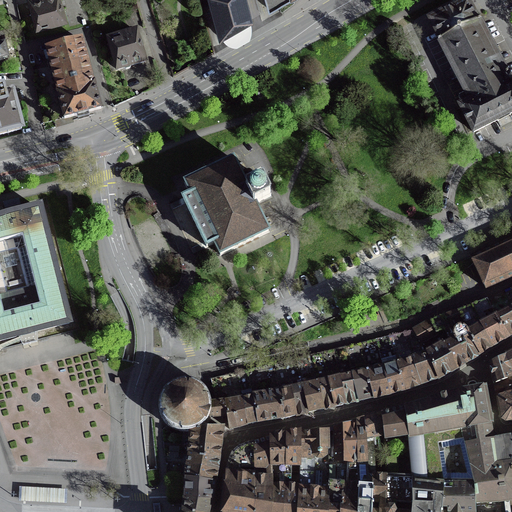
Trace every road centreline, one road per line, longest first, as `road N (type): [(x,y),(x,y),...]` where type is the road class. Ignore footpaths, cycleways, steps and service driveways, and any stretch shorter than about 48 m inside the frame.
road 1 (residential): [(141,511),(132,402),(146,334),(111,223),(104,141)]
road 2 (residential): [(188,348),(511,207)]
road 3 (residential): [(511,283),(388,331),(212,374),(198,369),(188,348)]
road 4 (primary): [(176,107),(340,10)]
road 5 (residential): [(43,154),(9,0)]
